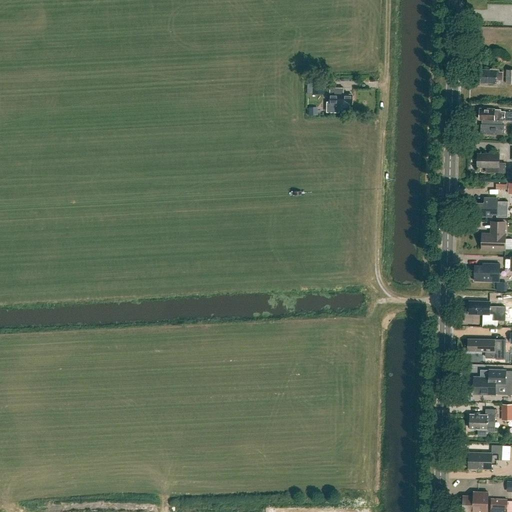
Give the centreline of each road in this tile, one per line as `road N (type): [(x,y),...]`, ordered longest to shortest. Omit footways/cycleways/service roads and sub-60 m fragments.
road 1 (tertiary): [(437,511),(453,0)]
road 2 (track): [(444,300),(396,298),(379,272),(387,0)]
